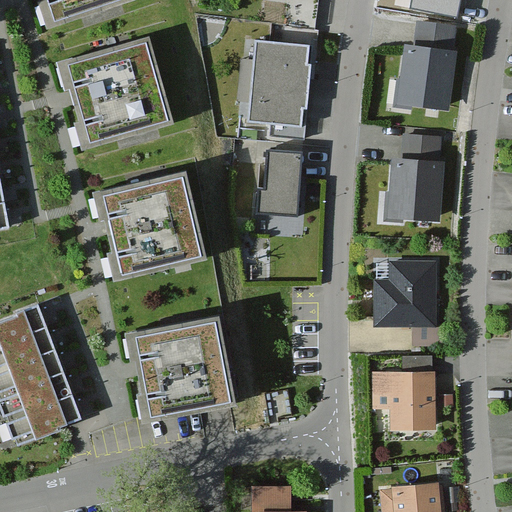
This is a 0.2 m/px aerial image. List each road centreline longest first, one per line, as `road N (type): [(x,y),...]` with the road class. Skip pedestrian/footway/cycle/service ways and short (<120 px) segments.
road 1 (residential): [(483,511),(470,413),(477,186),(498,0)]
road 2 (residential): [(364,0),(347,99),(335,271),(336,436)]
road 3 (residential): [(0,506),(336,436)]
